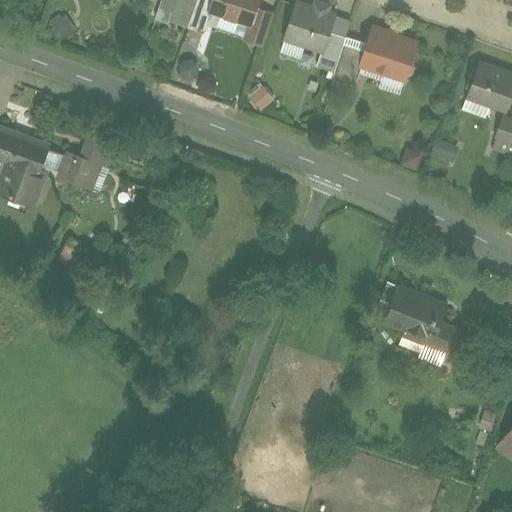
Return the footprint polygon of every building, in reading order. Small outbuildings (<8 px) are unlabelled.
[(183,26),(190,0),(153,0),(149,16),(183,26)] [(256,0),(208,0),(206,9),(244,21),(240,35),(261,41),(272,8),(255,3),(256,0)] [(336,4),(322,0),(291,0),(280,34),(322,47),(336,4)] [(419,32),(371,17),(357,64),(405,78),(419,32)] [(511,84),(511,66),(478,55),(464,95),(504,108),(511,84)] [(262,85),(246,91),(252,107),(268,101),(262,85)] [(511,116),(496,111),(485,146),(507,153),(511,137),(511,116)] [(0,120),(0,156),(2,157),(0,163),(0,190),(36,204),(49,170),(36,165),(47,138),(0,120)] [(78,149),(65,144),(53,172),(93,189),(115,136),(88,125),(78,149)] [(432,137),(426,155),(449,161),(454,144),(432,137)] [(411,168),(417,154),(406,149),(400,164),(411,168)] [(446,295),(396,278),(382,322),(402,329),(399,336),(450,353),(459,326),(438,319),(446,295)] [(511,415),(496,444),(511,453),(511,415)]
